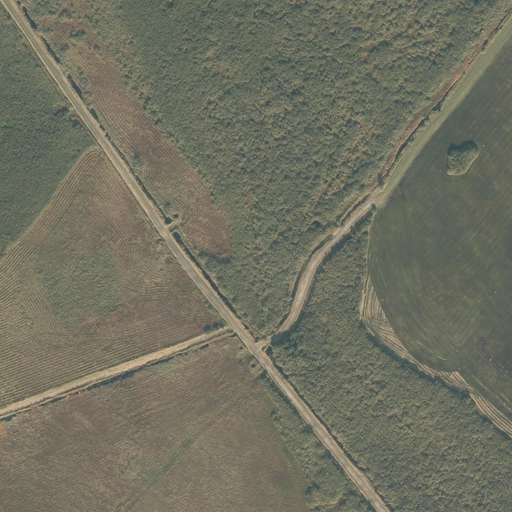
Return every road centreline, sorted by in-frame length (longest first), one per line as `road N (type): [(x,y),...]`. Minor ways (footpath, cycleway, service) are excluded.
road 1 (track): [(5,0),(166,235),(383,511)]
road 2 (track): [(253,349),(284,329),(316,258),(383,190),(511,24)]
